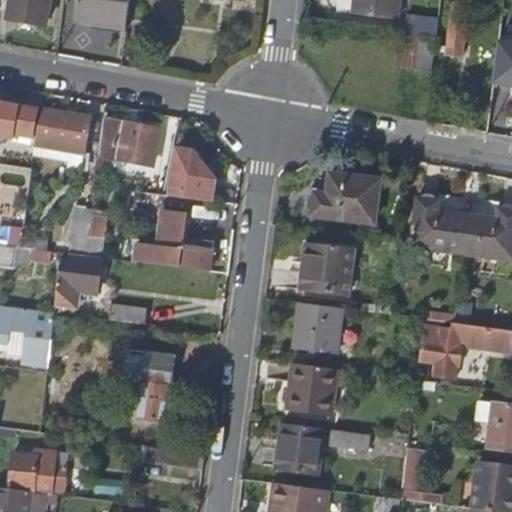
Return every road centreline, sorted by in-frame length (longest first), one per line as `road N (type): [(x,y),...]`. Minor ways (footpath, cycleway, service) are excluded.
road 1 (residential): [(270,113),(217,511)]
road 2 (residential): [(0,64),(270,113)]
road 3 (residential): [(270,113),(511,159)]
